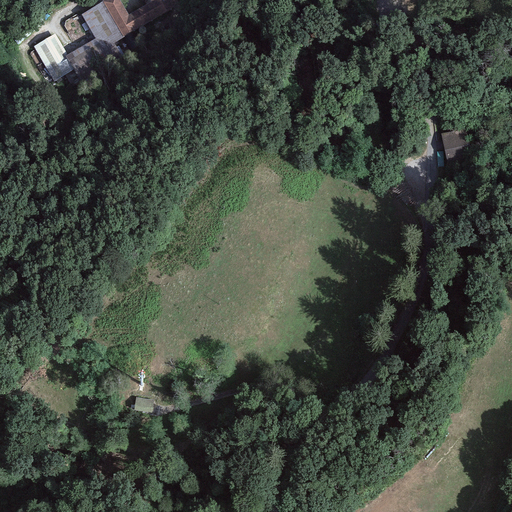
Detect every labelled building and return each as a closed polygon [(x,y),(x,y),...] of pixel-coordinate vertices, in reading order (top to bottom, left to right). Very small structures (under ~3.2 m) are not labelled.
[(174,8),(169,0),(149,0),(151,2),(127,15),(118,0),(103,0),(102,1),(123,37),(174,8)] [(471,0),(449,0),(447,8),(468,14),(471,0)] [(123,37),(102,1),(80,15),(96,39),(66,56),(54,34),(33,47),(53,83),(65,76),(71,86),(79,80),(82,85),(125,60),(113,43),(123,37)] [(441,136),(448,170),(473,165),(466,131),(441,136)] [(154,400),(136,397),(134,409),(152,412),(154,400)]
